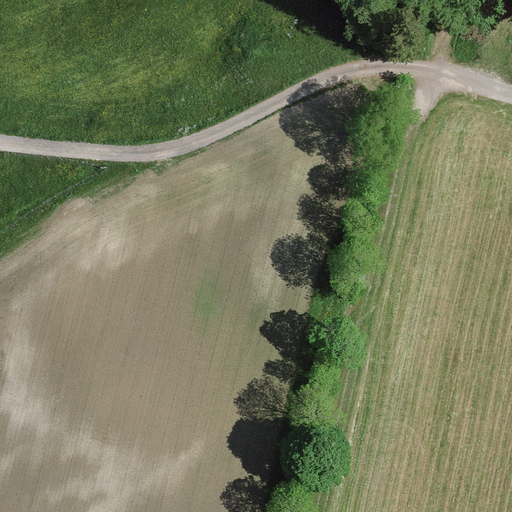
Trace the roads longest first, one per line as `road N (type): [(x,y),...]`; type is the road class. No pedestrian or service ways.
road 1 (track): [(432,79),(378,67),(341,72),(204,139),(164,150),(0,142)]
road 2 (track): [(327,511),(432,79)]
